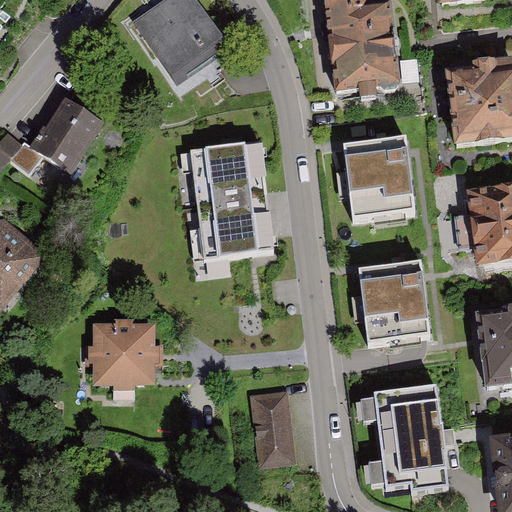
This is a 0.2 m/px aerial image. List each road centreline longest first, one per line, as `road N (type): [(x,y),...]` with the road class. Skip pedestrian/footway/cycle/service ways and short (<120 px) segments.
road 1 (residential): [(242,0),(268,42),(290,109),(334,475),(346,511)]
road 2 (residential): [(105,0),(0,124)]
